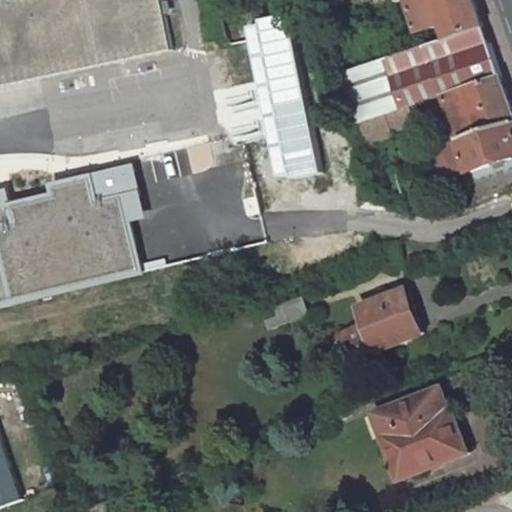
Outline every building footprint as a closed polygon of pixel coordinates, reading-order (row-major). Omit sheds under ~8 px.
[(0,0),(0,86),(176,48),(163,0),(0,0)] [(408,0),(420,32),(444,24),(451,40),(485,27),(475,0),(408,0)] [(381,117),(443,96),(445,95),(503,76),(491,44),(485,27),(451,40),(365,69),(381,117)] [(241,77),(290,67),(288,52),(238,62),(241,77)] [(333,212),(303,64),(290,67),(241,77),(233,79),(262,226),(333,212)] [(473,175),(511,160),(511,101),(503,76),(445,95),(455,123),(449,125),(454,141),(427,150),(438,182),(472,170),(473,175)] [(352,361),(422,335),(405,291),(363,307),(369,323),(342,334),(352,361)] [(273,328),(312,314),(306,298),(267,312),(273,328)] [(443,390),(394,409),(400,427),(385,433),(403,481),(441,466),(434,446),(454,438),(461,435),(453,409),(451,409),(443,390)] [(400,427),(394,409),(378,415),(385,433),(400,427)] [(0,507),(26,498),(0,423),(0,507)] [(462,457),(454,438),(434,446),(441,466),(462,457)]
